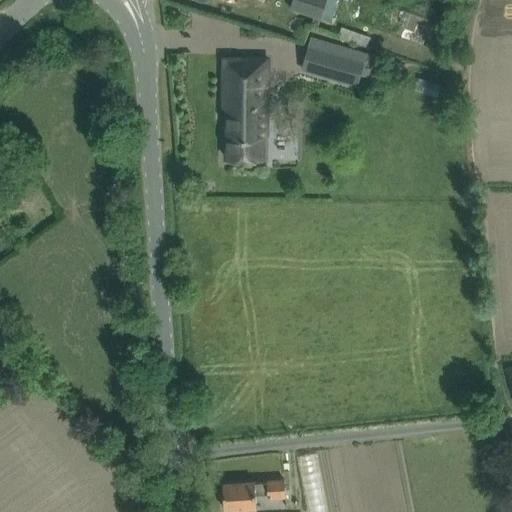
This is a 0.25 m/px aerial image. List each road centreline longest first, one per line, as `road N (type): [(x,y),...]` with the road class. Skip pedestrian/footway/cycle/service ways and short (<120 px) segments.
road 1 (tertiary): [(174,511),(147,79),(137,28)]
road 2 (unknown): [(170,444),(511,417)]
